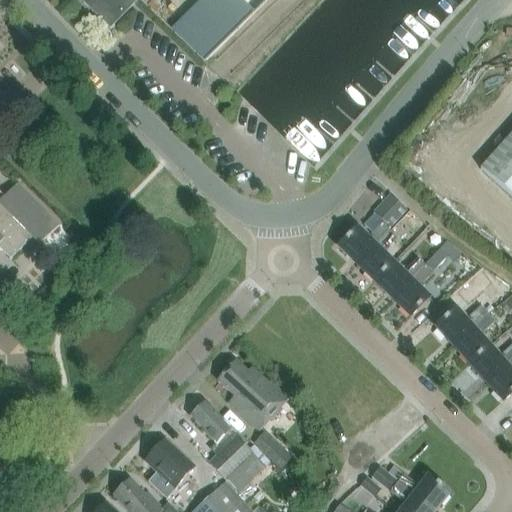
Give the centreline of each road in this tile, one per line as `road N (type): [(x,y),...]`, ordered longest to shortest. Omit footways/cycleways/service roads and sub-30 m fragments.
road 1 (unclassified): [(280,216),(229,203),(25,0)]
road 2 (residential): [(511,480),(282,258)]
road 3 (unclassified): [(280,216),(335,192),(498,0)]
road 4 (residential): [(99,456),(282,258)]
road 5 (residential): [(99,456),(13,378),(16,362),(0,335)]
